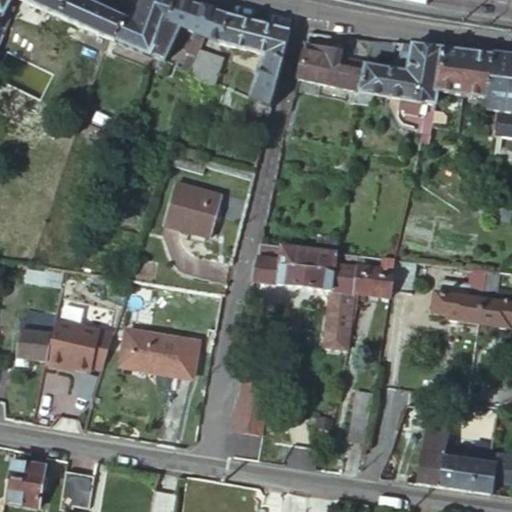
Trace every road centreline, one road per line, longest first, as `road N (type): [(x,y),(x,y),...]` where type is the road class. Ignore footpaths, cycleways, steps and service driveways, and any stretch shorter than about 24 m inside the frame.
road 1 (residential): [(275,125),(195,467)]
road 2 (residential): [(511,511),(195,467)]
road 3 (residential): [(248,0),(385,29),(511,43)]
road 4 (residential): [(195,467),(0,433)]
